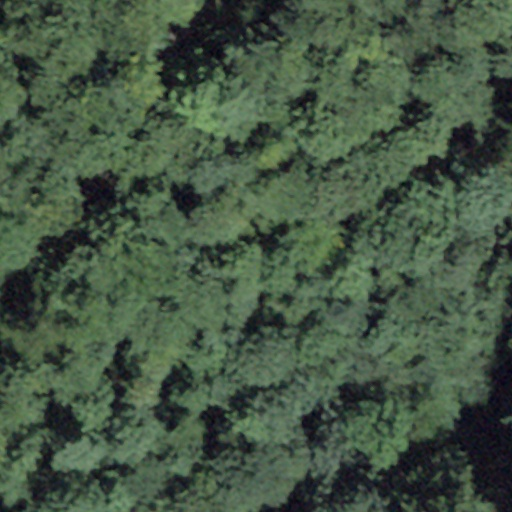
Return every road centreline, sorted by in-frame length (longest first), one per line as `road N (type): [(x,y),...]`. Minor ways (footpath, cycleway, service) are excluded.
road 1 (track): [(0,404),(297,213),(511,52)]
road 2 (unclassified): [(194,0),(96,172),(0,285)]
